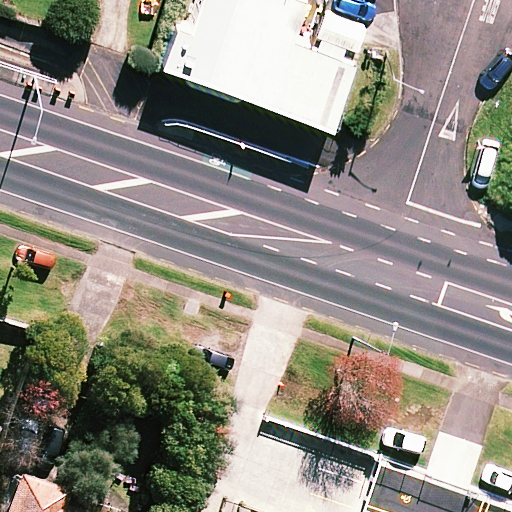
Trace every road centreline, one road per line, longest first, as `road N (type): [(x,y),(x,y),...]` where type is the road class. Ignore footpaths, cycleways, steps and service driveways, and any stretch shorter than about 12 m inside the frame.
road 1 (secondary): [(388,272),(0,143)]
road 2 (residential): [(388,272),(475,0)]
road 3 (secondary): [(511,313),(388,272)]
